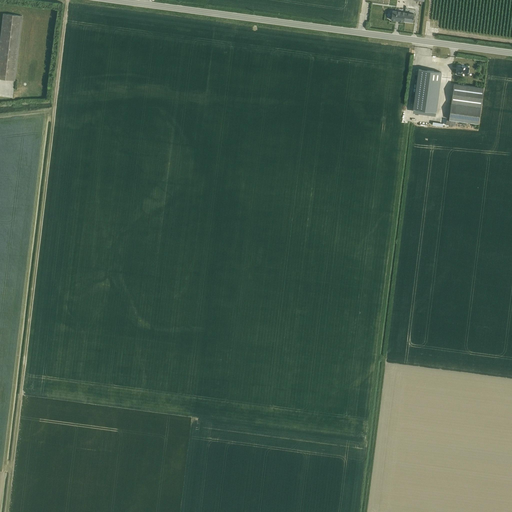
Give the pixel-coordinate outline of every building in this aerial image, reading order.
[(392,10),(391,20),(403,22),(403,21),(413,23),(414,14),(405,13),(405,12),(392,10)] [(0,79),(15,81),(23,16),(3,14),(0,39),(0,79)] [(458,66),(457,75),(468,76),(468,73),(469,73),(469,70),(468,70),(468,67),(465,67),(465,66),(462,65),(462,66),(458,66)] [(413,109),(413,113),(435,116),(436,112),(437,112),(441,72),(418,69),(413,109)] [(454,84),(449,120),(479,124),(483,88),(454,84)]
